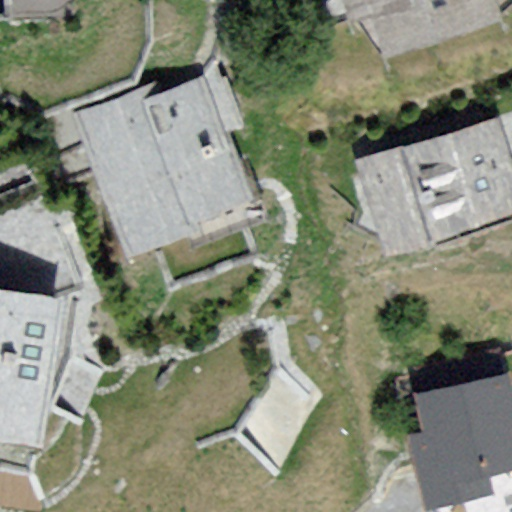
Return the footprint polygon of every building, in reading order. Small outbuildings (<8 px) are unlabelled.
[(466,21),(460,0),(321,0),(326,18),(345,12),(356,52),(466,21)] [(126,87),(59,111),(102,255),(169,231),(164,215),(218,198),(183,78),(129,95),(126,87)] [(471,123),(336,165),(363,251),(498,208),(471,123)] [(0,410),(30,295),(0,290),(0,410)] [(487,370),(396,390),(415,477),(506,457),(487,370)]
